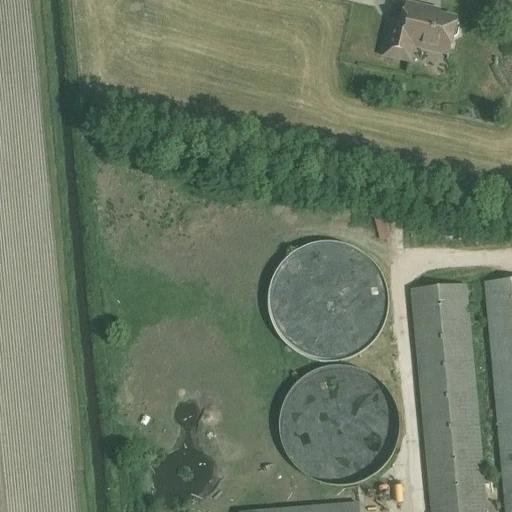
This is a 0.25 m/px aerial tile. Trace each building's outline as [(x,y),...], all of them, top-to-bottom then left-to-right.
[(456,37),(458,29),(454,28),(455,21),(437,17),(438,13),(406,5),(402,24),(388,21),(380,56),(409,62),(412,47),(448,55),(451,40),(456,37)] [(470,236),(443,235),(443,249),(469,249),(470,236)] [(289,349),(293,353),(298,356),(302,358),(307,360),(313,362),(318,363),(323,363),(329,364),(334,363),(339,362),(345,361),(350,359),(355,357),(359,355),(364,352),(368,348),(372,344),(375,340),(378,336),(381,331),(383,326),(385,321),(386,316),(387,311),(388,305),(388,300),(387,295),(386,289),(384,284),(382,279),(380,274),(377,270),(374,265),(370,261),(366,258),(362,254),(357,252),(353,249),(348,247),(342,246),(337,244),(332,244),(326,244),(321,244),(316,245),(310,246),(305,248),(300,250),(296,253),(291,256),(287,259),(283,263),(280,267),(277,271),(274,276),(272,281),(270,286),(269,291),(268,297),(267,302),(267,307),(268,313),(269,318),(271,323),(273,328),(275,333),(278,338),(281,342),(285,346),(289,349)] [(511,511),(511,282),(485,285),(504,511),(511,511)] [(412,292),(431,511),(483,511),(463,287),(412,292)] [(310,375),(304,378),(299,382),(295,387),(291,391),(287,396),(284,402),(282,408),(280,414),(279,420),(278,426),(278,433),(279,439),(281,445),(283,451),(286,456),(289,462),(293,467),(297,471),(302,475),(307,479),(313,482),(318,484),(324,486),(331,487),(337,488),(343,488),(349,487),(356,485),(362,483),(367,480),(373,477),(378,473),(382,469),(386,464),(390,459),(393,453),(395,448),(397,442),(398,435),(399,429),(398,423),(398,417),(396,411),(394,405),(391,399),(388,394),(384,389),(380,384),(375,380),(370,377),(364,374),(358,371),(352,369),(346,368),(340,368),(334,368),(327,369),(321,370),(315,372),(310,375)]
